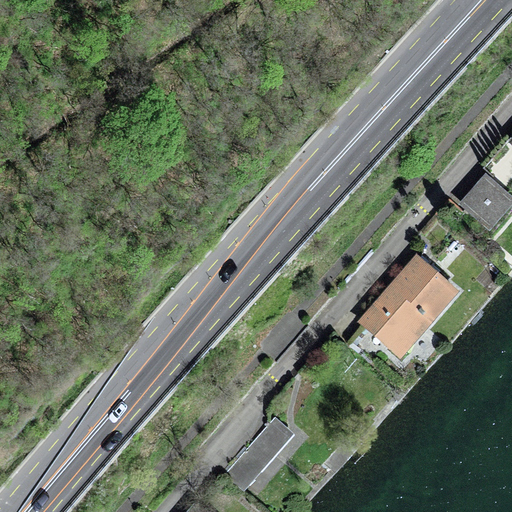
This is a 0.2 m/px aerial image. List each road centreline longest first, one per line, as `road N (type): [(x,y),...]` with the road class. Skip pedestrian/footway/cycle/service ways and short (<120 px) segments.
road 1 (primary): [(480,0),(27,511)]
road 2 (residential): [(168,511),(511,118)]
